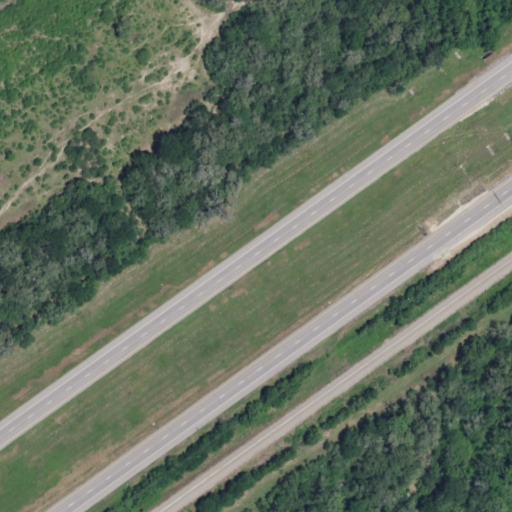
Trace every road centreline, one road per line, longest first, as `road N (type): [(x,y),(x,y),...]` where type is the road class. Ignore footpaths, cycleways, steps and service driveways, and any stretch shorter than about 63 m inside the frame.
road 1 (trunk): [(511,72),(0,435)]
road 2 (trunk): [(64,511),(511,195)]
